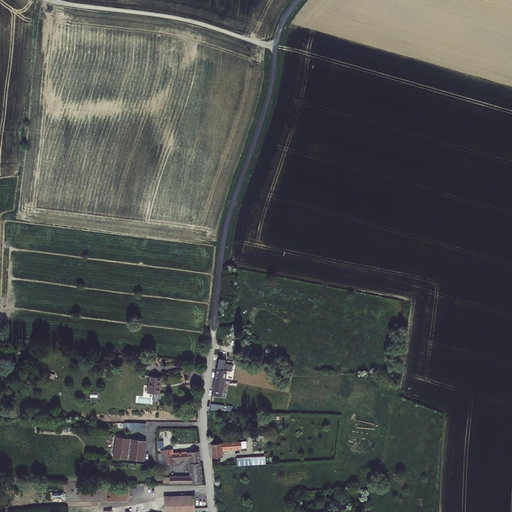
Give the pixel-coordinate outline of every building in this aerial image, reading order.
[(216,368),(214,378),(225,380),(227,370),(232,371),(233,364),(225,363),(226,359),(219,358),(217,368),(216,368)] [(160,395),(161,383),(163,383),(164,378),(152,377),(150,388),(149,388),(148,394),(160,395)] [(225,380),(214,378),(212,390),(213,390),(212,395),(220,397),(221,392),(223,392),(225,380)] [(146,440),(115,436),(113,457),(144,461),(146,440)] [(241,441),(222,442),(222,443),(211,444),(212,457),(223,456),(223,451),(242,449),(242,448),(241,441)] [(188,464),(200,462),(199,451),(189,451),(189,452),(187,452),(187,451),(174,452),(173,449),(166,449),(166,450),(161,450),(161,453),(162,464),(162,465),(167,464),(167,465),(176,464),(180,463),(180,461),(188,460),(188,464)] [(265,455),(236,457),(237,466),(266,464),(265,455)] [(202,482),(200,462),(188,464),(189,475),(170,476),(170,477),(163,477),(163,483),(170,483),(170,484),(192,483),(193,483),(202,482)] [(164,511),(194,511),(194,495),(164,496),(164,511)]
